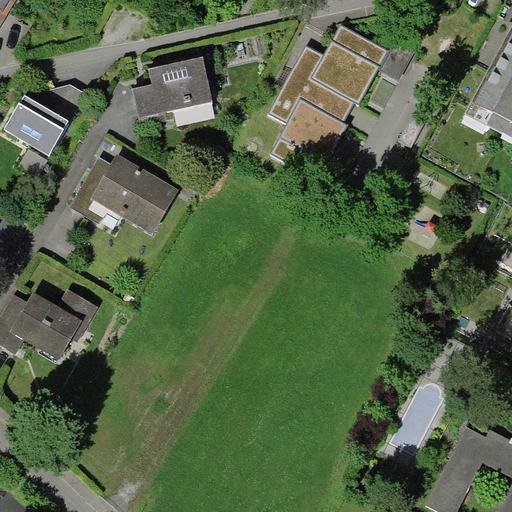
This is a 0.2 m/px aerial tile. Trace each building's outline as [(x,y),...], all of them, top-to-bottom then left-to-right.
[(0,0),(0,25),(13,0),(0,0)] [(404,75),(421,41),(400,30),(391,47),(352,26),(342,21),(327,51),(307,41),(272,109),(290,118),(273,151),(314,172),(323,155),(330,158),(349,122),(344,119),(355,98),(362,102),(382,64),(404,75)] [(511,136),(511,24),(467,113),(511,136)] [(216,96),(204,48),(150,62),(153,76),(135,81),(144,114),(216,96)] [(40,173),(89,90),(73,81),(60,103),(30,86),(7,124),(36,140),(23,163),(40,173)] [(157,226),(181,184),(119,149),(95,192),(157,226)] [(62,353),(84,313),(35,287),(30,296),(15,288),(0,314),(0,337),(20,349),(28,335),(62,353)] [(511,511),(511,438),(470,418),(429,501),(452,511),(457,511),(484,459),(511,472),(511,488),(500,511),(511,511)]
